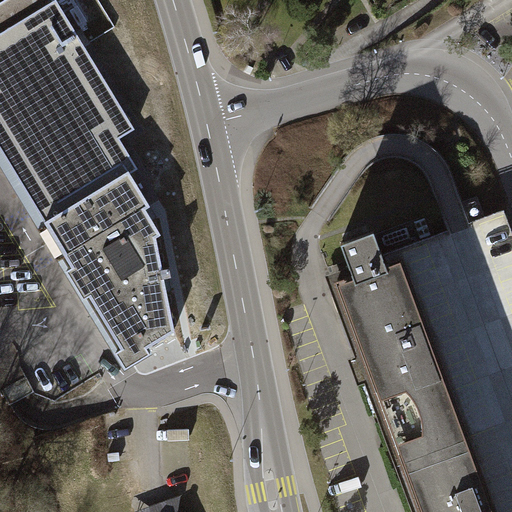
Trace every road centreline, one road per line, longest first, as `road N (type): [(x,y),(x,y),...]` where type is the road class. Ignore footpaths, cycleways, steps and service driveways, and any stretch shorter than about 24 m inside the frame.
road 1 (secondary): [(278,511),(203,120)]
road 2 (residential): [(203,120),(354,73),(404,66),(465,79),(511,127)]
road 3 (secondary): [(203,120),(170,0)]
